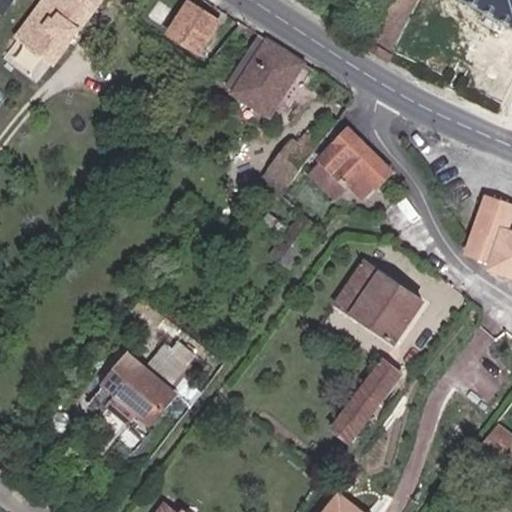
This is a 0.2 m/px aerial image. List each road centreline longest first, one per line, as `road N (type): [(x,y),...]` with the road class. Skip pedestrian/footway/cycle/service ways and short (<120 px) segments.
road 1 (residential): [(384,86),(381,123),(432,213),(460,253),(511,297)]
road 2 (primary): [(252,0),(384,86)]
road 3 (primary): [(384,86),(511,144)]
road 4 (track): [(0,163),(77,69)]
